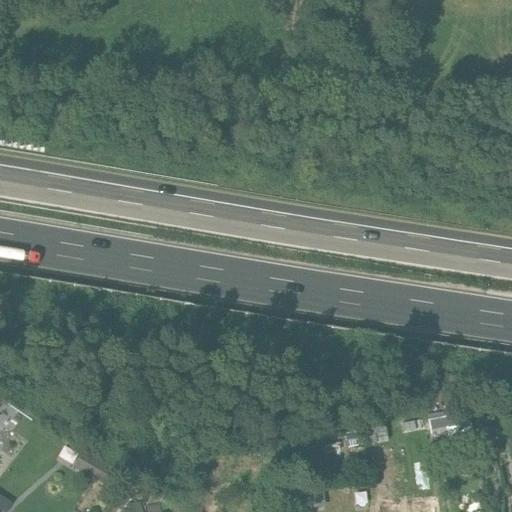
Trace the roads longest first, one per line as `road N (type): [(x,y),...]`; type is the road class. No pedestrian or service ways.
road 1 (motorway): [(511,265),(0,183)]
road 2 (motorway): [(0,236),(511,315)]
road 3 (track): [(0,87),(271,89),(469,131),(511,131)]
